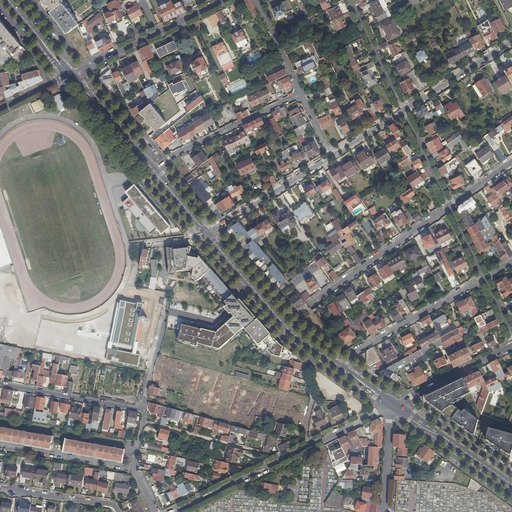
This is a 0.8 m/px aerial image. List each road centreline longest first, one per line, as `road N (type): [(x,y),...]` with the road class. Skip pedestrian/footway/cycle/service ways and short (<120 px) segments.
road 1 (residential): [(178,511),(393,405)]
road 2 (residential): [(0,384),(142,410),(133,468)]
road 3 (secondary): [(206,233),(288,330),(343,369)]
road 4 (residential): [(69,75),(226,0)]
road 5 (residential): [(310,304),(449,205)]
road 6 (residential): [(343,369),(354,351),(484,278)]
road 7 (residential): [(301,93),(153,170)]
road 8 (residential): [(206,233),(329,155)]
road 9 (secondary): [(393,405),(511,484)]
road 10 (residential): [(511,346),(393,405)]
road 11 (residential): [(403,110),(511,41)]
road 12 (secondary): [(153,170),(69,75)]
road 13 (residential): [(350,0),(403,110)]
road 14 (residential): [(117,511),(105,503),(0,488)]
